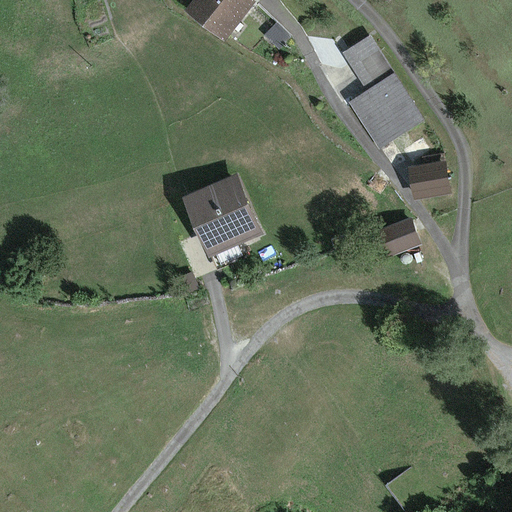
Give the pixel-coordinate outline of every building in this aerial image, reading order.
[(252,0),(200,0),(193,9),(230,37),(256,3),(252,0)] [(370,99),(397,82),(372,44),(345,61),(370,99)] [(370,99),(355,109),(385,156),(427,130),(397,82),(370,99)] [(443,162),(414,168),(421,200),(450,194),(443,162)] [(246,194),(196,211),(211,255),(261,237),(246,194)]
